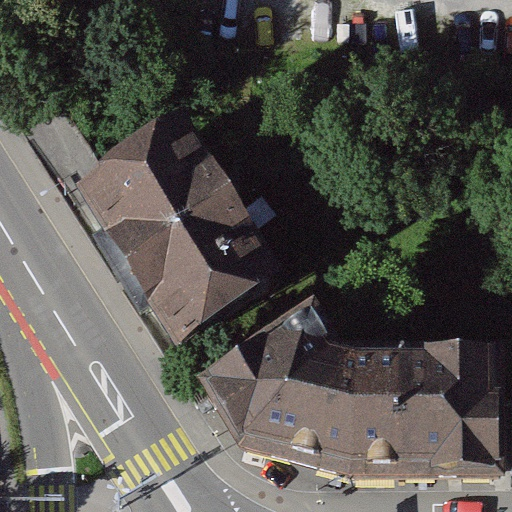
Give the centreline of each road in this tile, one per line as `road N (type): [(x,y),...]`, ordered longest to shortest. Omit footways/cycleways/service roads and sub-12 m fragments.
road 1 (secondary): [(0,226),(185,511)]
road 2 (secondary): [(0,226),(32,343),(51,511)]
